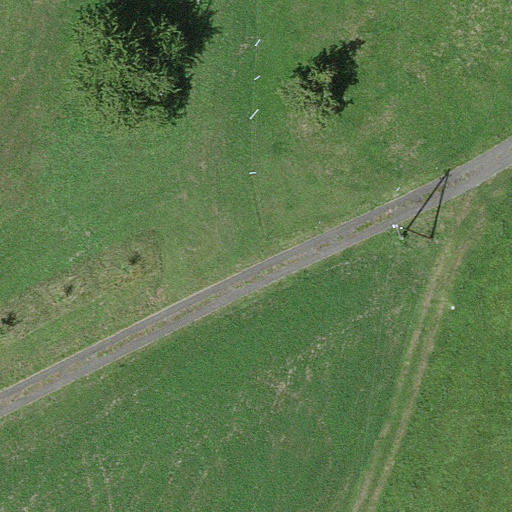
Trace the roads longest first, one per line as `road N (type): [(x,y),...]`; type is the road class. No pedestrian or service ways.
road 1 (track): [(0,397),(372,221),(511,142)]
road 2 (track): [(351,511),(394,410),(436,273),(493,155)]
